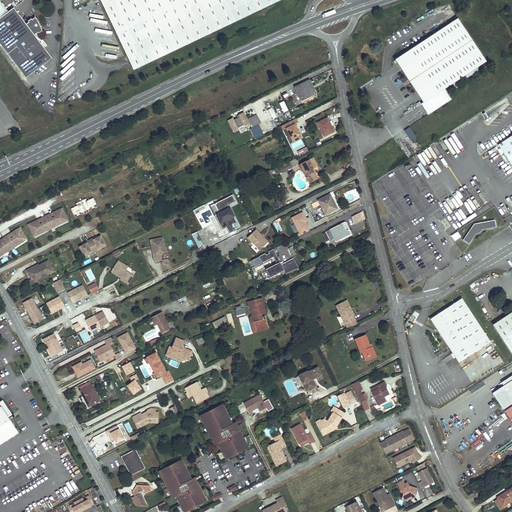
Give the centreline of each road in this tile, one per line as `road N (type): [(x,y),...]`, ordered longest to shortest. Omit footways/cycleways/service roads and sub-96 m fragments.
road 1 (secondary): [(266,42),(33,153)]
road 2 (residential): [(337,58),(392,304)]
road 3 (residential): [(392,304),(418,409),(469,511)]
road 4 (residential): [(214,511),(399,417)]
road 5 (unclassified): [(117,511),(23,336)]
road 6 (unknown): [(362,176),(221,246)]
road 7 (unclassified): [(392,304),(437,293),(511,245)]
road 8 (unknown): [(423,421),(482,400),(456,439),(435,450)]
